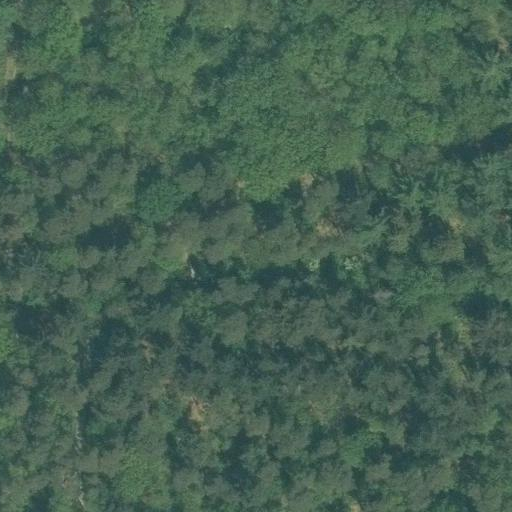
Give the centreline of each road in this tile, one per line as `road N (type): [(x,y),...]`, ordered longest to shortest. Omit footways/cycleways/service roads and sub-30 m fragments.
road 1 (track): [(511,136),(0,259)]
road 2 (track): [(0,172),(15,0)]
